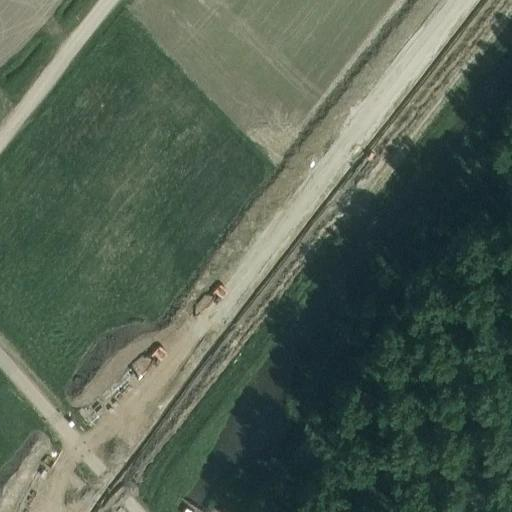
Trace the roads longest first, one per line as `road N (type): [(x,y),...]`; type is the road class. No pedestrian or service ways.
road 1 (unclassified): [(136,511),(0,354)]
road 2 (unclassified): [(0,140),(108,0)]
